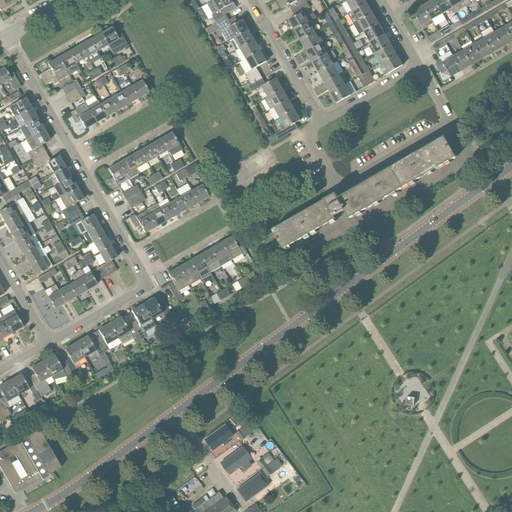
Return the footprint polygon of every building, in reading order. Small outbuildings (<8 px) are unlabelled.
[(17,0),(0,0),(0,11),(0,12),(19,1),(17,0)] [(215,21),(226,15),(223,10),(233,4),(231,0),(214,0),(212,1),(202,7),(209,20),(213,18),(215,21)] [(292,11),(307,3),(305,0),(277,0),(282,9),(289,6),(292,11)] [(352,11),(367,3),(364,0),(347,0),(346,1),(352,11)] [(432,20),(442,14),(434,0),(433,0),(424,6),(432,20)] [(434,0),(442,14),(453,8),(448,0),(434,0)] [(466,8),(463,2),(461,0),(448,0),(453,8),(456,14),(466,8)] [(482,8),(485,13),(495,7),(493,2),(482,8)] [(295,31),(309,22),(316,18),(314,13),(307,17),(304,12),(310,8),(307,3),(292,11),(295,16),(289,20),(295,31)] [(353,25),(373,14),(367,3),(352,11),(347,14),(353,25)] [(497,9),(499,14),(509,8),(507,4),(497,9)] [(434,24),(432,20),(424,6),(413,12),(417,18),(411,21),(417,32),(423,29),(424,30),(434,24)] [(471,15),(473,19),(485,13),(482,8),(471,15)] [(486,15),(489,20),(499,14),(497,9),(486,15)] [(359,35),(364,32),(379,24),(373,14),(353,25),(359,35)] [(217,24),(218,27),(229,21),(226,15),(215,21),(217,24)] [(460,21),(463,25),(473,19),(471,15),(460,21)] [(476,21),(478,26),(489,20),(486,15),(476,21)] [(230,41),(249,30),(243,20),(238,23),(235,17),(229,21),(218,27),(221,32),(227,42),(230,41)] [(453,31),(463,25),(460,21),(451,26),(453,31)] [(465,27),(468,32),(478,26),(476,21),(465,27)] [(301,41),(315,33),(309,22),(295,31),(301,41)] [(370,43),(385,35),(379,24),(364,32),(370,43)] [(440,33),(442,37),(453,31),(451,26),(440,33)] [(455,33),(457,38),(468,32),(465,27),(455,33)] [(503,47),(511,42),(511,38),(505,27),(495,33),(503,47)] [(108,46),(111,52),(122,46),(118,40),(119,39),(112,28),(101,34),(108,46)] [(240,49),(255,41),(249,30),(230,41),(236,52),(240,49)] [(428,38),(431,43),(442,37),(440,33),(439,32),(428,38)] [(307,52),(321,43),(315,33),(301,41),(307,52)] [(444,40),(446,44),(457,38),(455,33),(444,40)] [(493,53),(503,47),(495,33),(484,39),(493,53)] [(90,40),(101,58),(98,52),(108,46),(101,34),(90,40)] [(376,53),(391,45),(385,35),(370,43),(376,53)] [(482,59),(493,53),(484,39),(474,45),(482,59)] [(91,64),(101,58),(90,40),(80,46),(87,58),(88,57),(91,64)] [(353,53),(357,50),(351,40),(347,42),(353,53)] [(436,52),(447,45),(446,44),(444,40),(433,46),(436,52)] [(246,60),(261,51),(255,41),(240,49),(246,60)] [(313,62),(327,54),(321,43),(307,52),(313,62)] [(382,64),(397,55),(391,45),(376,53),(382,64)] [(472,66),(482,59),(474,45),(463,51),(472,66)] [(76,64),(87,58),(80,46),(69,52),(76,64)] [(263,79),(259,74),(256,68),(267,62),(261,51),(246,60),(252,70),(246,74),(249,80),(252,85),(263,79)] [(319,73),(333,64),(331,61),(336,58),(332,51),(327,54),(313,62),(319,73)] [(461,72),(472,66),(463,51),(453,57),(461,72)] [(58,58),(69,76),(79,70),(76,64),(69,52),(58,58)] [(119,65),(127,61),(124,56),(121,58),(120,55),(115,58),(119,65)] [(384,76),(403,66),(397,55),(382,64),(378,66),(384,76)] [(451,78),(461,72),(453,57),(443,63),(441,60),(436,64),(442,74),(447,71),(451,78)] [(58,82),(69,76),(58,58),(48,64),(51,69),(40,75),(46,86),(52,82),(54,86),(59,83),(58,82)] [(114,68),(119,65),(115,58),(110,61),(114,68)] [(325,83),(339,75),(333,64),(319,73),(325,83)] [(124,75),(128,72),(124,65),(120,68),(124,75)] [(0,70),(0,84),(1,85),(15,77),(11,69),(7,71),(4,68),(0,70)] [(97,77),(102,74),(98,68),(94,70),(97,77)] [(119,77),(124,75),(120,68),(116,70),(119,77)] [(93,80),(97,77),(94,70),(89,73),(93,80)] [(363,74),(369,85),(375,82),(369,71),(365,74),(363,74)] [(364,88),(369,85),(363,74),(358,78),(364,88)] [(331,93),(345,85),(339,75),(325,83),(331,93)] [(103,87),(108,84),(104,77),(99,80),(103,87)] [(268,97),(282,89),(276,78),(266,84),(263,79),(252,85),(255,91),(259,89),(261,87),(265,92),(268,97)] [(98,89),(103,87),(99,80),(94,82),(98,89)] [(132,87),(138,99),(149,93),(142,81),(132,87)] [(62,89),(65,95),(76,88),(73,83),(62,89)] [(337,104),(351,96),(345,85),(331,93),(337,104)] [(128,105),(138,99),(132,87),(121,93),(128,105)] [(68,99),(79,93),(78,91),(76,88),(65,95),(68,99)] [(274,108),(288,99),(282,89),(268,97),(265,99),(271,109),(274,108)] [(7,98),(10,103),(21,97),(18,92),(7,98)] [(68,99),(71,104),(82,98),(79,93),(68,99)] [(117,111),(128,105),(121,93),(110,99),(117,111)] [(4,107),(10,103),(7,98),(1,101),(4,107)] [(20,115),(32,109),(25,98),(14,105),(20,115)] [(106,117),(117,111),(110,99),(100,105),(98,100),(97,101),(106,117)] [(280,118),(294,110),(288,99),(274,108),(280,118)] [(96,123),(106,117),(97,101),(87,107),(90,111),(89,111),(96,123)] [(26,126),(38,119),(32,109),(20,115),(26,126)] [(271,144),(298,129),(295,123),(300,120),(294,110),(280,118),(283,124),(279,127),(281,131),(268,138),(271,144)] [(85,129),(96,123),(89,111),(78,118),(74,111),(69,114),(75,124),(80,121),(85,129)] [(32,137),(44,130),(38,119),(26,126),(32,137)] [(31,158),(44,150),(42,145),(50,141),(44,130),(32,137),(26,140),(32,151),(28,153),(31,158)] [(168,151),(171,157),(182,151),(172,133),(161,139),(168,151)] [(350,219),(386,199),(457,158),(445,137),(339,198),(337,195),(336,193),(324,200),(326,202),(313,210),(274,232),(272,230),(283,249),(336,219),(335,218),(339,216),(338,215),(345,211),(350,219)] [(158,157),(168,151),(161,139),(151,145),(158,157)] [(10,149),(17,145),(15,140),(8,144),(10,149)] [(147,163),(158,157),(151,145),(140,151),(147,163)] [(3,168),(14,162),(8,150),(1,154),(5,163),(1,165),(3,168)] [(44,150),(31,158),(34,164),(48,156),(44,150)] [(129,157),(139,174),(140,174),(137,169),(147,163),(140,151),(129,157)] [(53,174),(65,167),(59,156),(51,161),(48,156),(34,164),(37,169),(47,163),(53,174)] [(129,180),(139,174),(129,157),(119,163),(126,175),(129,180)] [(183,167),(186,165),(184,162),(181,163),(180,160),(175,163),(179,170),(184,167),(183,167)] [(114,191),(119,188),(115,181),(126,175),(119,163),(108,169),(113,178),(108,181),(114,191)] [(174,172),(179,170),(175,163),(170,166),(174,172)] [(195,164),(185,170),(189,177),(199,171),(195,164)] [(13,175),(20,172),(17,167),(11,171),(13,175)] [(59,184),(71,178),(65,167),(53,174),(59,184)] [(184,179),(189,177),(185,170),(180,172),(184,179)] [(158,182),(162,179),(159,172),(154,175),(158,182)] [(180,182),(184,179),(180,172),(176,175),(180,182)] [(153,185),(158,182),(154,175),(149,178),(153,185)] [(60,199),(77,188),(71,178),(59,184),(53,188),(60,199)] [(18,194),(32,186),(29,181),(9,192),(3,181),(0,183),(0,197),(1,197),(4,202),(18,194)] [(35,191),(41,187),(38,182),(32,186),(35,191)] [(163,191),(168,189),(164,182),(159,185),(163,191)] [(158,194),(163,191),(159,185),(154,187),(158,194)] [(191,191),(198,203),(209,197),(202,185),(191,191)] [(122,194),(125,199),(137,192),(134,187),(122,194)] [(64,216),(77,208),(75,204),(83,199),(77,188),(60,199),(64,206),(59,208),(64,216)] [(187,209),(198,203),(191,191),(181,197),(187,209)] [(125,199),(128,204),(140,197),(138,195),(137,192),(125,199)] [(0,214),(5,223),(23,213),(17,202),(21,199),(18,194),(4,202),(7,207),(0,211),(0,214)] [(128,204),(131,209),(143,202),(140,197),(128,204)] [(177,215),(187,209),(181,197),(170,204),(177,215)] [(41,202),(44,207),(50,203),(48,199),(41,202)] [(34,213),(41,209),(38,204),(32,208),(34,213)] [(166,221),(177,215),(170,204),(160,209),(166,221)] [(155,228),(166,221),(160,209),(157,205),(146,211),(155,228)] [(81,215),(77,208),(64,216),(68,223),(81,215)] [(145,234),(155,228),(146,211),(135,217),(134,215),(129,218),(135,228),(140,225),(145,234)] [(11,234),(29,224),(23,213),(5,223),(11,234)] [(87,232),(98,225),(92,215),(84,219),(81,215),(68,223),(70,227),(80,222),(87,232)] [(44,229),(50,225),(48,220),(41,224),(44,229)] [(17,244),(29,237),(35,234),(29,224),(11,234),(17,244)] [(46,234),(53,230),(50,225),(44,229),(46,234)] [(93,243),(105,236),(98,225),(87,232),(93,243)] [(99,254),(111,247),(105,236),(93,243),(99,254)] [(23,255),(40,245),(35,247),(29,237),(17,244),(23,255)] [(75,245),(82,242),(79,237),(72,241),(75,245)] [(221,243),(231,261),(242,255),(232,237),(221,243)] [(56,250),(63,246),(60,242),(53,245),(56,250)] [(221,267),(231,261),(221,243),(211,249),(221,267)] [(29,266),(42,259),(41,258),(46,255),(40,245),(23,255),(29,266)] [(64,260),(69,257),(63,246),(56,250),(58,255),(61,254),(64,260)] [(111,247),(99,254),(105,264),(106,264),(111,261),(117,258),(111,247)] [(210,273),(221,267),(211,249),(200,255),(207,267),(210,273)] [(84,262),(91,258),(88,253),(82,257),(84,262)] [(196,273),(207,267),(200,255),(189,261),(196,273)] [(73,267),(77,264),(73,258),(69,260),(73,267)] [(87,266),(94,262),(91,258),(84,262),(87,266)] [(29,266),(35,276),(48,269),(42,259),(29,266)] [(68,270),(73,267),(69,260),(64,263),(68,270)] [(106,264),(112,274),(116,271),(111,261),(106,264)] [(179,268),(189,286),(199,279),(196,273),(189,261),(179,268)] [(107,276),(112,274),(106,264),(105,264),(101,267),(107,276)] [(96,269),(102,279),(107,276),(101,267),(96,269)] [(178,292),(189,286),(179,268),(168,274),(173,282),(168,285),(177,301),(182,298),(178,292)] [(51,278),(57,274),(54,269),(48,272),(51,278)] [(96,283),(102,279),(96,269),(85,276),(82,270),(77,273),(86,291),(97,285),(96,283)] [(40,284),(51,278),(48,272),(37,279),(40,284)] [(76,297),(86,291),(77,273),(71,276),(74,282),(69,285),(76,297)] [(246,286),(250,283),(246,277),(242,279),(246,286)] [(241,289),(246,286),(242,279),(237,282),(241,289)] [(54,309),(65,303),(58,291),(55,285),(50,288),(53,294),(48,297),(54,309)] [(65,303),(76,297),(69,285),(58,291),(65,303)] [(224,298),(229,296),(225,289),(221,292),(224,298)] [(214,304),(224,298),(221,292),(210,298),(214,304)] [(0,306),(4,304),(9,302),(6,296),(0,299),(0,306)] [(165,318),(171,315),(165,305),(160,308),(154,298),(142,305),(151,320),(162,313),(165,318)] [(203,311),(208,308),(204,301),(200,304),(203,311)] [(131,324),(141,340),(146,337),(140,326),(151,320),(142,305),(131,311),(137,321),(131,324)] [(2,316),(12,333),(23,327),(16,315),(13,309),(2,316)] [(0,336),(2,339),(12,333),(2,316),(0,317),(0,336)] [(136,343),(141,340),(131,324),(126,327),(121,317),(109,324),(118,339),(121,346),(133,339),(136,343)] [(107,345),(118,339),(109,324),(98,330),(103,340),(98,343),(104,353),(110,350),(107,345)] [(99,357),(104,353),(98,343),(93,346),(87,336),(76,343),(85,358),(96,351),(99,357)] [(73,364),(85,358),(76,343),(64,349),(70,359),(65,362),(70,373),(76,369),(73,364)] [(72,375),(70,373),(65,362),(59,365),(54,355),(43,362),(51,377),(63,370),(67,377),(72,375)] [(31,381),(37,392),(37,391),(41,397),(51,392),(45,381),(51,377),(43,362),(31,369),(33,373),(28,376),(31,381)] [(32,394),(37,392),(31,381),(26,384),(21,375),(9,381),(18,396),(29,389),(32,394)] [(0,398),(0,403),(4,410),(7,409),(10,407),(21,401),(18,396),(9,381),(0,386),(0,391),(3,397),(0,398)] [(7,409),(4,410),(0,403),(0,420),(10,415),(7,409)] [(10,418),(15,425),(28,418),(24,411),(10,418)] [(203,441),(211,453),(234,436),(225,425),(203,441)] [(235,434),(241,441),(247,437),(241,430),(235,434)] [(14,492),(36,479),(15,443),(0,452),(0,468),(14,492)] [(241,447),(220,464),(229,475),(251,459),(241,447)] [(187,453),(165,469),(173,480),(195,464),(187,453)] [(262,459),(256,463),(267,477),(273,473),(268,466),(262,459)] [(236,490),(241,496),(265,478),(260,472),(236,490)] [(167,486),(162,490),(167,497),(172,493),(167,486)] [(217,487),(192,504),(197,511),(201,511),(223,497),(217,487)] [(204,511),(233,511),(224,498),(204,511)]
